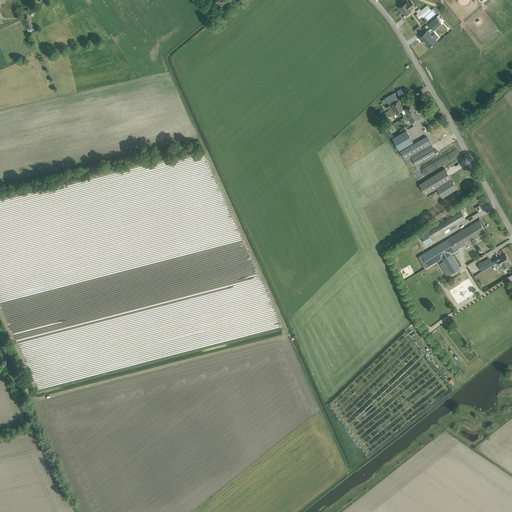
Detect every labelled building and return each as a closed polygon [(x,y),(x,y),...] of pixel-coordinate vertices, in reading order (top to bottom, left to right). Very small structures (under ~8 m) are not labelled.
[(402,12),(403,11),(406,14),(415,7),(410,0),(409,0),(404,5),(403,3),(398,7),(402,12)] [(419,12),(423,17),(431,10),(427,5),(419,12)] [(27,17),(23,19),(27,28),(32,26),(27,17)] [(436,18),(428,25),(432,29),(433,30),(433,31),(441,24),(436,18)] [(428,30),(419,37),(428,47),(431,44),(432,44),(433,43),(432,43),(436,40),(432,35),(430,33),(429,31),(428,30)] [(395,93),(385,98),(388,103),(389,105),(398,100),(397,98),(395,93)] [(404,109),(399,100),(391,104),(397,113),(404,109)] [(403,115),(406,120),(409,118),(411,122),(421,117),(417,110),(416,110),(412,104),(405,109),(407,112),(403,115)] [(407,131),(393,138),(400,150),(413,142),(407,131)] [(416,166),(437,154),(426,136),(400,151),(405,160),(411,157),(416,166)] [(426,194),(437,188),(443,197),(457,188),(445,168),(419,184),(426,194)] [(485,202),(476,207),(478,211),(487,207),(485,202)] [(420,235),(426,245),(433,241),(432,238),(449,228),(451,230),(456,227),(455,225),(465,218),(461,210),(420,235)] [(479,220),(421,254),(428,266),(441,258),(450,274),(460,268),(451,253),(486,232),(479,220)] [(502,255),(495,259),(498,262),(500,266),(502,264),(504,268),(510,264),(508,261),(506,258),(508,258),(505,254),(502,256),(502,255)] [(489,258),(478,264),(482,272),(493,265),(491,261),(489,258)]
